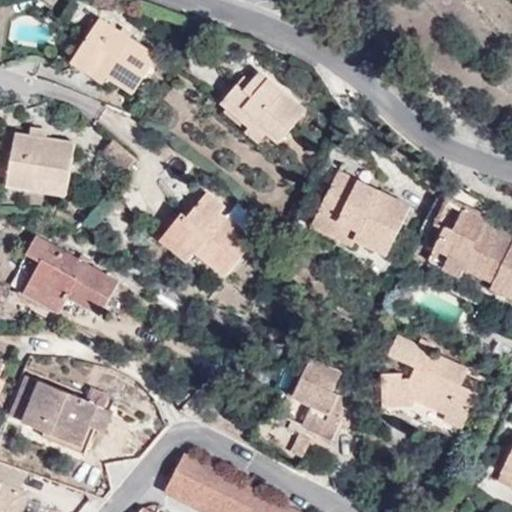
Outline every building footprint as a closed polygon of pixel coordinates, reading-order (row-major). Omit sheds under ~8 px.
[(100,18),(77,55),(109,76),(134,92),(158,56),(100,18)] [(109,76),(77,55),(73,61),(105,82),(109,76)] [(261,71),(253,82),(246,89),(239,84),(224,102),(229,107),(254,128),(257,124),(269,133),(281,143),(308,111),(261,71)] [(246,89),(253,82),(245,76),(239,84),(246,89)] [(261,143),(269,133),(257,124),(254,128),(229,107),(224,112),(261,143)] [(31,134),(48,138),(49,129),(33,126),(31,134)] [(77,142),(48,138),(31,134),(17,133),(14,152),(9,177),(7,185),(40,191),(43,179),(70,183),(77,142)] [(103,153),(127,172),(136,161),(112,142),(103,153)] [(9,177),(14,152),(6,150),(2,176),(9,177)] [(341,172),(321,211),(360,230),(356,238),(358,239),(389,254),(412,207),(341,172)] [(67,195),(70,183),(43,179),(40,191),(67,195)] [(198,223),(189,216),(184,212),(161,239),(189,260),(197,251),(227,275),(255,241),(220,214),(226,207),(208,193),(196,207),(205,214),(198,223)] [(448,226),(437,247),(468,262),(466,266),(467,267),(495,281),(493,286),(511,295),(511,242),(485,229),(490,218),(467,206),(455,229),(448,226)] [(196,207),(189,216),(198,223),(205,214),(196,207)] [(360,230),(321,211),(313,226),(355,246),(358,239),(356,238),(360,230)] [(102,313),(120,281),(39,236),(20,267),(35,275),(26,292),(62,311),(71,296),(102,313)] [(468,262),(437,247),(430,260),(463,275),(467,267),(466,266),(468,262)] [(384,374),(385,405),(404,404),(415,402),(416,398),(448,413),(445,419),(464,427),(481,393),(462,384),(470,370),(435,353),(438,346),(422,339),(419,343),(400,334),(390,354),(417,366),(412,378),(404,378),(403,372),(384,374)] [(335,440),(344,419),(332,414),(341,396),(335,392),(344,375),(314,361),(297,397),(314,406),(305,425),(335,440)] [(82,444),(99,405),(41,382),(24,421),(46,429),(82,444)] [(332,414),(344,419),(345,398),(341,396),(332,414)] [(404,404),(385,405),(385,414),(418,413),(422,415),(419,421),(458,439),(464,427),(445,419),(448,413),(416,398),(415,402),(404,404)] [(115,411),(99,405),(82,444),(46,429),(43,438),(86,454),(98,428),(106,432),(115,411)] [(206,511),(300,511),(186,454),(166,492),(206,511)] [(511,468),(506,466),(499,479),(511,485),(511,468)] [(22,488),(0,479),(0,505),(14,511),(22,488)] [(0,505),(0,511),(24,511),(31,491),(22,488),(14,511),(0,505)]
